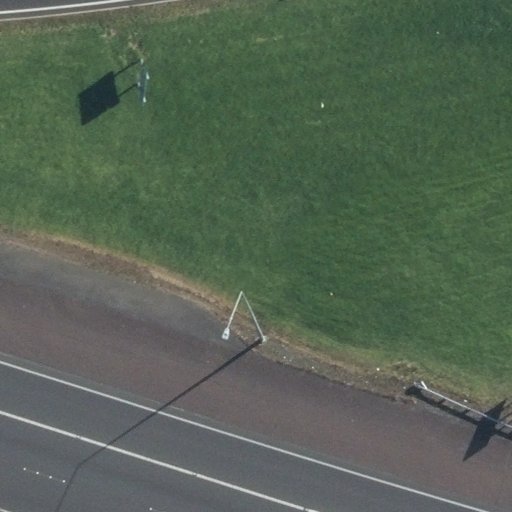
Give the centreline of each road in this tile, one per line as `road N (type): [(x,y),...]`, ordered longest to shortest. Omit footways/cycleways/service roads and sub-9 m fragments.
road 1 (motorway): [(0,390),(427,511)]
road 2 (motorway): [(0,456),(172,511)]
